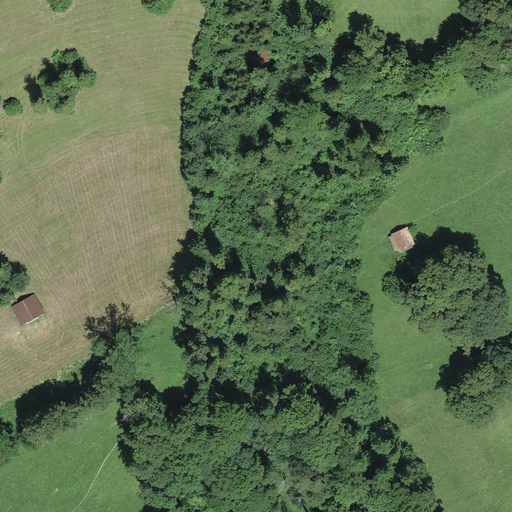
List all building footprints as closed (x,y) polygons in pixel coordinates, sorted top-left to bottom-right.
[(251,55),(254,67),(268,63),(265,51),(251,55)] [(394,236),(390,238),(395,248),(399,246),(401,251),(412,245),(406,230),(394,235),(394,236)] [(42,310),(34,296),(13,308),(21,322),(42,310)] [(476,321),(470,324),(476,338),(482,335),(482,334),(488,331),(482,318),(476,321)] [(470,340),(476,338),(470,324),(461,328),(466,341),(469,339),(470,340)]
